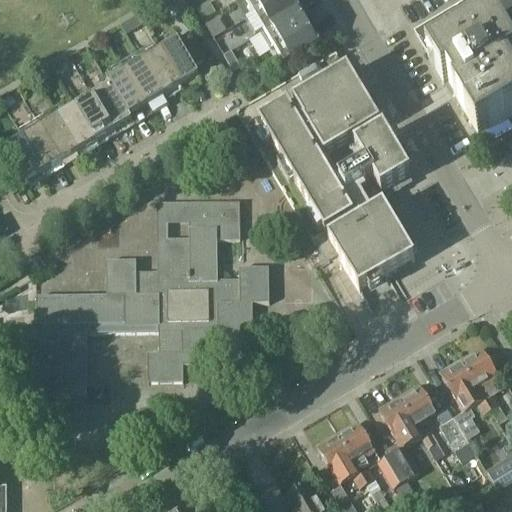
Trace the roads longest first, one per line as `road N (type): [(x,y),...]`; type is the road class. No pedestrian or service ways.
road 1 (residential): [(114,511),(507,281)]
road 2 (residential): [(507,281),(349,0)]
road 3 (unclassified): [(230,110),(20,239),(0,206)]
